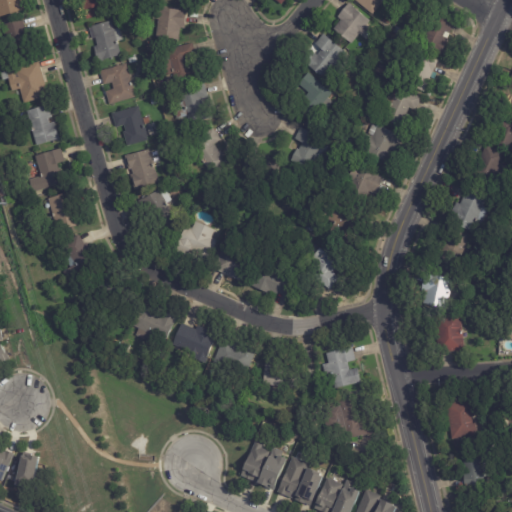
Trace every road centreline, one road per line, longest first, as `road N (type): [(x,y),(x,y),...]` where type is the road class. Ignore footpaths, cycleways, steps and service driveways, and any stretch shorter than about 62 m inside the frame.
road 1 (tertiary): [(504,0),(395,244),(383,291),(430,511)]
road 2 (residential): [(48,0),(124,253),(269,324),(302,326),(382,309)]
